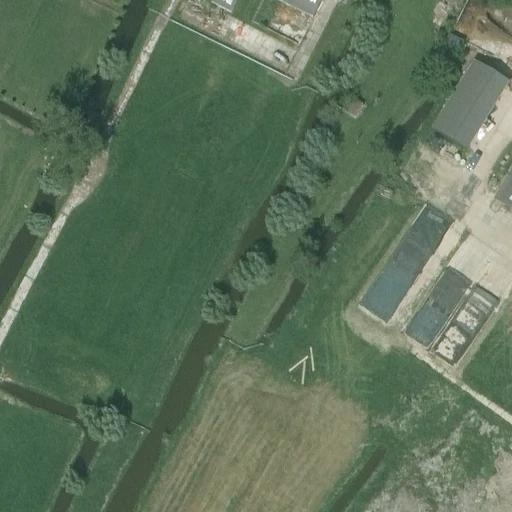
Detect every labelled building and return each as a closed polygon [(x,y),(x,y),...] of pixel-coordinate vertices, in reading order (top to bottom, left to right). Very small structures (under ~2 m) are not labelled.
[(203,0),(232,15),(238,0),(276,0),(313,19),(322,0),(203,0)] [(459,52),(464,43),(449,35),(445,45),(459,52)] [(475,63),(432,131),(467,153),(509,85),(475,63)] [(355,101),(347,113),(355,118),(363,106),(355,101)] [(511,174),(495,201),(511,211),(511,174)]
